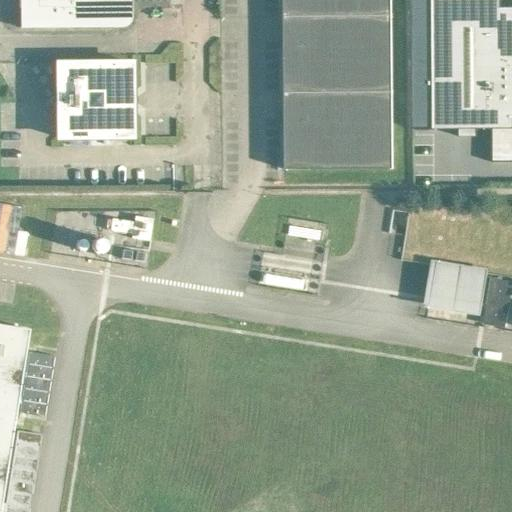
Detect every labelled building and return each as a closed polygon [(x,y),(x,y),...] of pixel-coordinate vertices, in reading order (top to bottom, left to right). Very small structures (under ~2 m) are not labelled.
[(19,0),(19,28),(120,27),(122,27),(124,26),(125,25),(127,24),(128,23),(129,22),(129,21),(130,20),(130,18),(131,17),(131,15),(130,14),(130,12),(129,11),(128,9),(127,8),(125,7),(124,6),(122,6),(120,6),(120,0),(19,0)] [(283,0),(283,17),(290,17),(392,16),(391,0),(283,0)] [(501,0),(412,0),(413,130),(459,129),(459,137),(477,136),(477,129),(492,129),(492,162),(511,162),(511,7),(501,7),(501,0)] [(392,92),(392,16),(290,17),(290,54),(283,54),(284,93),(290,93),(392,92)] [(56,137),(127,137),(131,137),(131,106),(125,106),(125,93),(130,93),(130,63),(56,63),(56,137)] [(393,169),(392,92),(290,93),(291,130),(284,130),(284,170),(393,169)] [(18,230),(22,205),(0,202),(0,252),(25,256),(28,231),(18,230)] [(430,309),(486,312),(488,264),(433,261),(430,309)] [(492,279),(485,323),(505,326),(511,282),(492,279)] [(0,511),(0,500),(28,328),(0,323),(0,511)]
